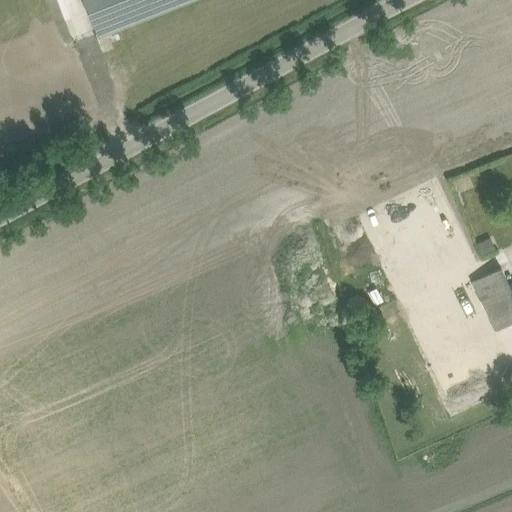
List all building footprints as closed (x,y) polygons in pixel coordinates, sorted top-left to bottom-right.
[(0,0),(0,40),(69,12),(63,0),(0,0)] [(85,0),(100,36),(191,0),(85,0)] [(50,83),(0,103),(0,134),(2,140),(63,115),(50,83)] [(491,237),(477,242),(482,255),(496,249),(491,237)] [(353,260),(338,265),(343,280),(358,275),(353,260)] [(472,281),(496,330),(511,322),(511,280),(509,282),(502,266),(472,281)] [(436,280),(429,283),(433,291),(440,288),(436,280)] [(394,337),(382,341),(389,363),(401,360),(394,337)]
